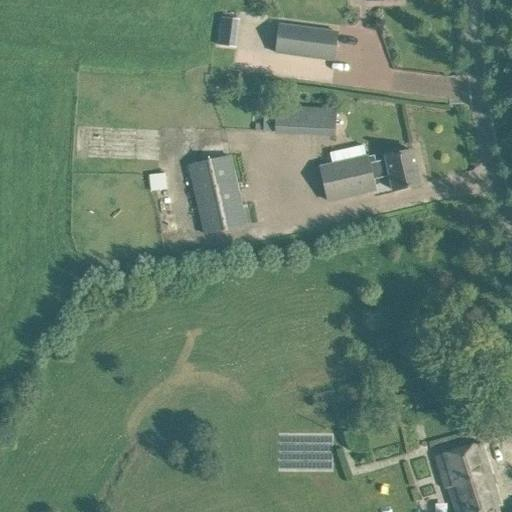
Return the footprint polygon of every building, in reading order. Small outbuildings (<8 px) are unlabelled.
[(279,25),(275,52),(335,60),(338,33),(279,25)] [(278,106),(276,130),(337,134),(339,111),(278,106)] [(374,156),(368,157),(372,178),(392,174),(395,190),(420,184),(413,151),(387,156),(388,159),(375,162),(374,156)] [(203,229),(204,234),(247,224),(231,155),(188,165),(203,229)] [(368,157),(319,167),(326,201),(375,191),(372,178),(368,157)] [(503,511),(482,443),(435,457),(446,489),(449,488),(457,511),(503,511)]
